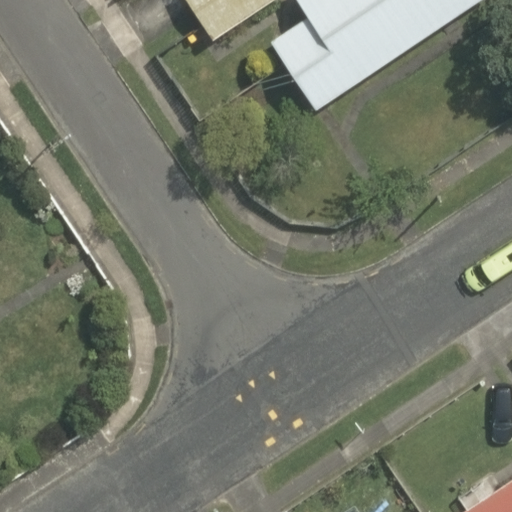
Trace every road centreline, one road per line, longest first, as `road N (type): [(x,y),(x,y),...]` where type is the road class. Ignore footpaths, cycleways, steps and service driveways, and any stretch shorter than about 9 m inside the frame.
road 1 (residential): [(260,392),(18,0)]
road 2 (residential): [(260,392),(511,229)]
road 3 (residential): [(78,511),(260,392)]
